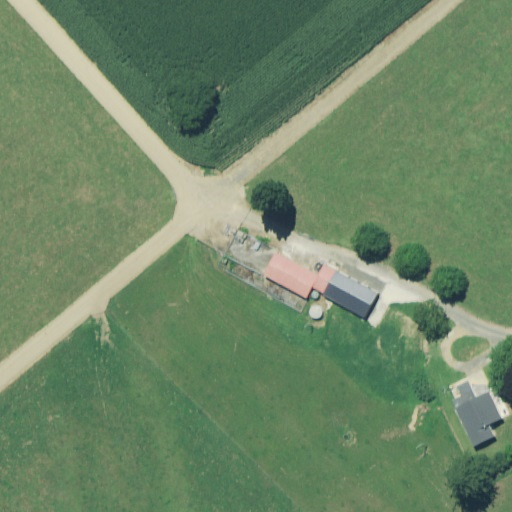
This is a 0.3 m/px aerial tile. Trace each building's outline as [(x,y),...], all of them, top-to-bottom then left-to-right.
[(277,259),(268,277),(323,305),(340,272),(326,265),(321,275),(280,254),(277,259)] [(328,310),(317,304),(311,316),(322,322),(328,310)] [(363,330),(379,331),(380,315),(372,315),(372,306),(347,304),(344,343),(363,344),(363,330)] [(426,306),(406,305),(405,324),(425,324),(426,306)] [(425,331),(403,329),(402,349),(423,351),(425,331)] [(479,399),(471,383),(461,388),(465,398),(455,402),(478,448),(499,438),(494,426),(507,420),(494,392),(479,399)]
